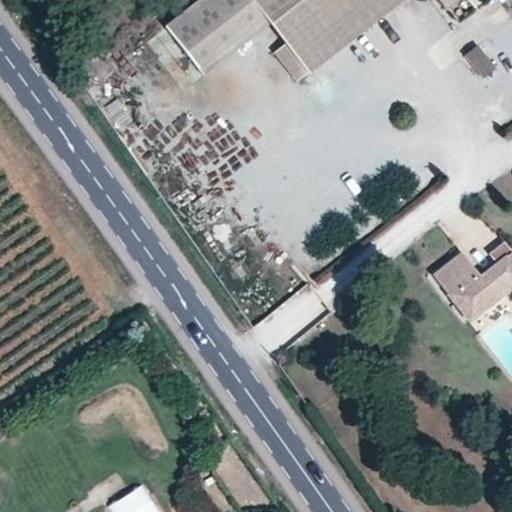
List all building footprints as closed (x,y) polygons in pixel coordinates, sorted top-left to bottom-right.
[(437,0),(160,0),(136,19),(179,73),(247,19),(289,73),(381,0),(430,0),(433,3),(437,0)] [(485,62),(465,37),(451,49),(471,74),(485,62)] [(460,248),(431,272),(469,318),(511,283),(511,244),(509,241),(476,267),(460,248)] [(304,286),(293,294),(310,314),(320,306),(304,286)] [(173,511),(152,476),(110,501),(116,511),(173,511)]
